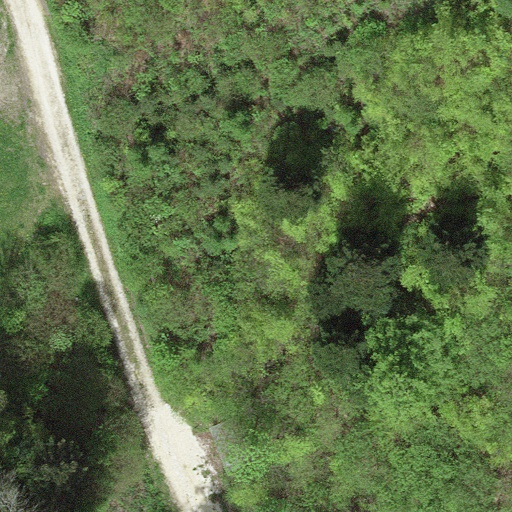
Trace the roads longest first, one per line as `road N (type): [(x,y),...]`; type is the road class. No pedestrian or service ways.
road 1 (track): [(200,511),(82,204),(22,0)]
road 2 (track): [(70,161),(0,293)]
